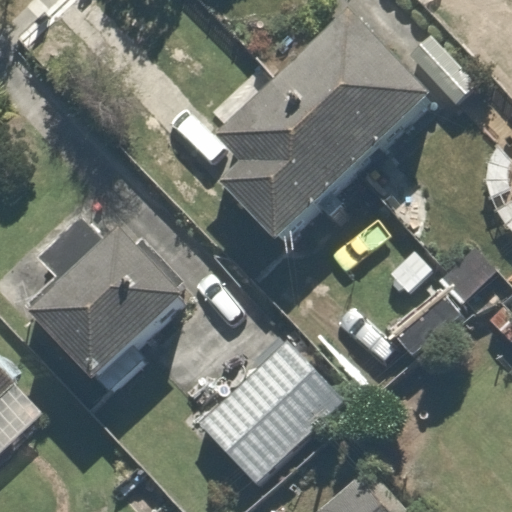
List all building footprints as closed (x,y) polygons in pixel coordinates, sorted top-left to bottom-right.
[(433,101),(349,20),(331,38),(311,18),(256,75),(276,94),(227,145),(250,168),(226,193),(287,251),(433,101)] [(45,318),(120,394),(152,363),(138,349),(190,298),(130,236),(45,318)] [(349,407),(278,336),(245,369),(254,379),(200,433),(262,494),(349,407)] [(0,456),(47,411),(0,362),(0,456)] [(408,511),(380,477),(337,511),(408,511)]
